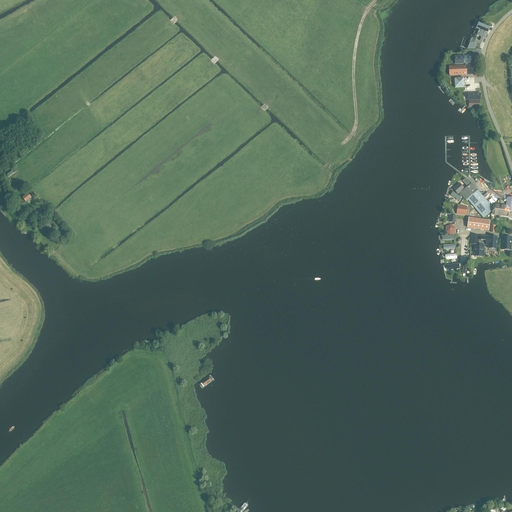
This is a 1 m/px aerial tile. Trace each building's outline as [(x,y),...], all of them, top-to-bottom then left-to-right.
[(479,33),(478,36),(482,37),(481,41),(477,40),(475,43),(481,43),(486,32),(487,33),(489,28),(480,24),(478,29),(481,30),(480,32),(479,32),(479,33)] [(465,65),(449,66),(449,76),(473,75),(473,65),(468,65),(465,65)] [(465,87),(464,78),(454,78),(455,88),(465,87)] [(6,174),(8,178),(14,173),(11,169),(6,174)] [(465,189),(459,183),(453,188),(458,195),(460,193),(465,189)] [(478,190),(473,185),(471,183),(460,193),(464,198),(466,200),(478,190)] [(493,209),(478,190),(466,200),(467,202),(468,201),(484,219),(493,210),(493,209)] [(452,192),(450,195),(459,201),(461,198),(452,192)] [(22,197),(26,202),(32,198),(28,193),(22,197)] [(507,206),(494,204),(493,209),(493,210),(493,215),(511,217),(511,198),(508,198),(507,206)] [(458,205),(456,214),(466,215),(467,207),(458,205)] [(449,222),(455,223),(456,215),(452,215),(452,214),(448,213),(448,215),(449,215),(449,217),(450,218),(449,222)] [(469,218),(467,228),(489,231),(490,221),(469,218)] [(51,234),(55,231),(48,223),(44,227),(51,234)] [(455,233),(456,227),(451,224),(446,226),(446,232),(450,236),(455,233)] [(472,235),(471,244),(474,244),(474,252),(475,252),(475,254),(474,256),(482,257),(483,255),(483,249),(484,249),(484,245),(480,245),(481,241),(479,241),(479,236),(472,235)] [(481,241),(480,245),(484,245),(485,245),(488,245),(488,248),(489,248),(492,249),(493,249),(496,249),(496,248),(497,246),(497,237),(481,236),(481,240),(484,241),(484,242),(481,241)] [(502,237),(502,250),(507,250),(511,250),(511,247),(511,237),(502,237)]
